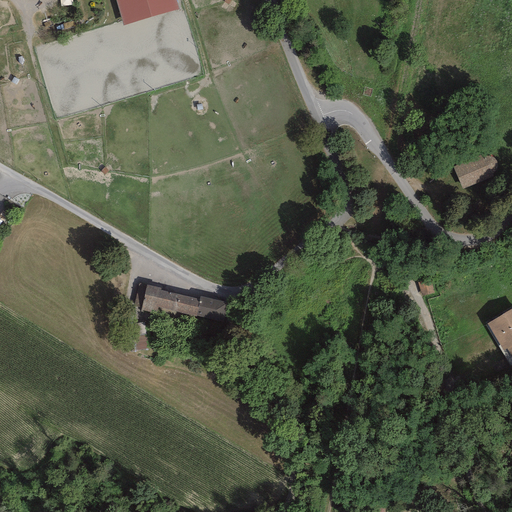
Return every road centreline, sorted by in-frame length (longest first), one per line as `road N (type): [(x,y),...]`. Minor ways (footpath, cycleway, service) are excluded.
road 1 (residential): [(317,117),(346,203),(337,223),(246,291),(212,289),(0,166)]
road 2 (residential): [(482,511),(412,286),(376,263)]
road 3 (unclassified): [(511,216),(479,237),(441,235),(360,122),(340,110),(317,117)]
road 4 (track): [(376,263),(329,511)]
road 5 (residential): [(271,0),(317,117)]
